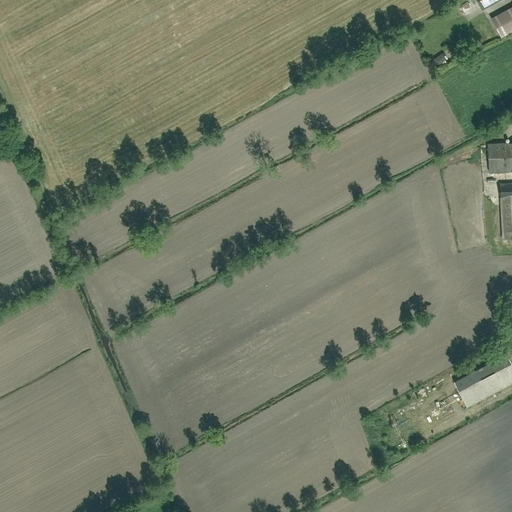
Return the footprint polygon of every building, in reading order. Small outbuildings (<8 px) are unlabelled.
[(475,0),(483,14),(506,0),(475,0)] [(511,7),(490,19),(501,40),(511,34),(511,7)] [(511,142),(490,144),(491,172),(511,171),(511,142)] [(511,182),(501,183),(502,198),(511,197),(511,182)] [(511,238),(511,197),(502,198),(504,238),(511,238)] [(454,382),(467,408),(511,385),(511,364),(507,354),(454,382)]
